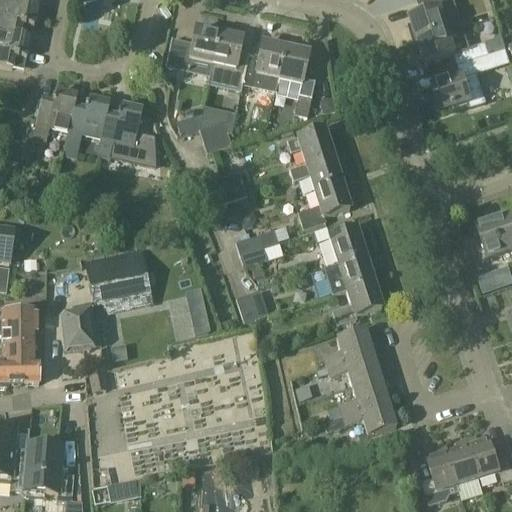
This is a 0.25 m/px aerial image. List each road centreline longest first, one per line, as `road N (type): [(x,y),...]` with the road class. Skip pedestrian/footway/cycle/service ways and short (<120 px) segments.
road 1 (residential): [(430,205),(361,24),(277,0)]
road 2 (residential): [(461,310),(397,328),(420,408),(485,389)]
road 3 (residential): [(149,0),(137,47),(95,71),(50,61)]
